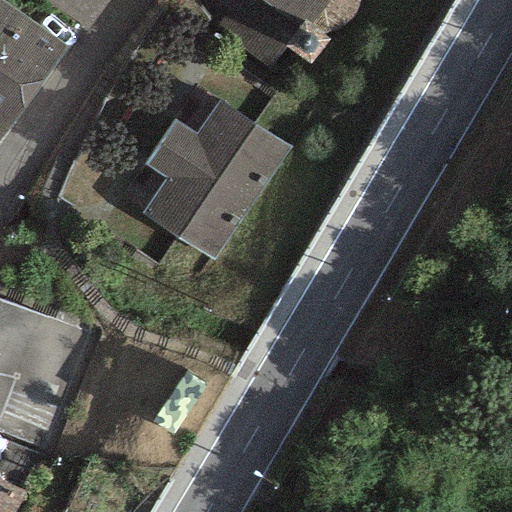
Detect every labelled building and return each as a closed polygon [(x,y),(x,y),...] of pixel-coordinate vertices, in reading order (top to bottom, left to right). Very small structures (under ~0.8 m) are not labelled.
[(41,0),(86,32),(108,0),(41,0)] [(205,0),(224,15),(216,26),(268,68),(285,46),(310,65),(329,39),(322,33),(329,32),(337,28),(345,24),(352,16),(358,5),(357,0),(205,0)] [(0,3),(0,141),(1,142),(65,48),(0,3)] [(289,148),(217,100),(194,135),(173,121),(144,165),(164,178),(142,213),(214,261),(289,148)] [(0,301),(0,432),(41,449),(86,336),(0,301)] [(0,511),(14,511),(24,493),(0,481),(0,511)]
